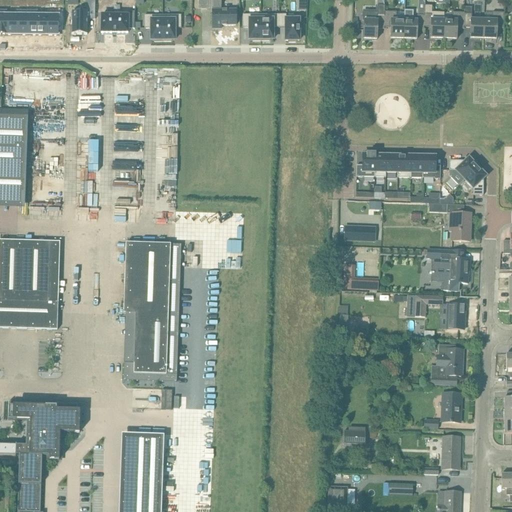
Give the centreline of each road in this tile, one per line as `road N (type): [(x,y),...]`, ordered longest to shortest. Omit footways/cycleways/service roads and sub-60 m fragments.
road 1 (residential): [(0,58),(338,59)]
road 2 (residential): [(335,146),(471,150),(491,169),(490,217)]
road 3 (residential): [(338,59),(511,59)]
road 4 (residential): [(0,48),(124,50)]
road 5 (residential): [(481,457),(485,334)]
